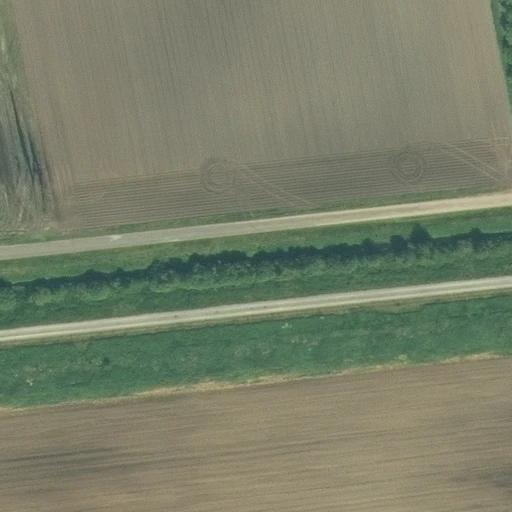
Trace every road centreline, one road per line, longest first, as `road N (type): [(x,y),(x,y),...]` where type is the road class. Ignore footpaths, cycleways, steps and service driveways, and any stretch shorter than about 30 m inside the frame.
road 1 (track): [(511,278),(0,335)]
road 2 (unclassified): [(511,202),(0,253)]
